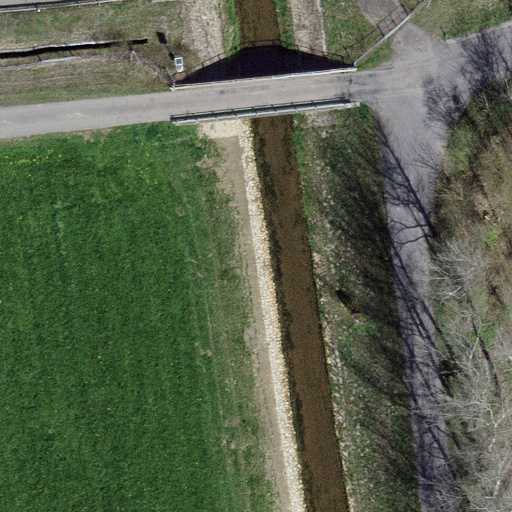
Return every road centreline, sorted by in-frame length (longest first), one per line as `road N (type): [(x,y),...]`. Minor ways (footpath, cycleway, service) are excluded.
road 1 (track): [(440,511),(409,269),(407,84)]
road 2 (track): [(407,84),(0,125)]
